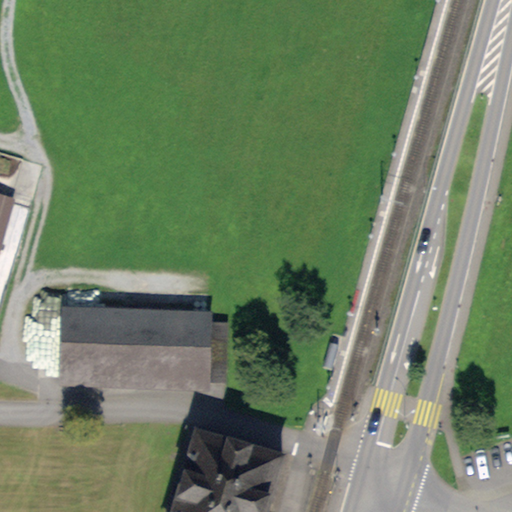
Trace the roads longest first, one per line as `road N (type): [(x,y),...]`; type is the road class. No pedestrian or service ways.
road 1 (secondary): [(398,511),(511,40)]
road 2 (secondary): [(492,0),(365,456)]
